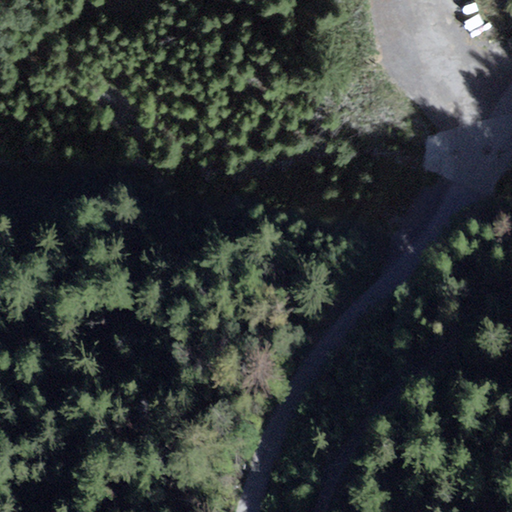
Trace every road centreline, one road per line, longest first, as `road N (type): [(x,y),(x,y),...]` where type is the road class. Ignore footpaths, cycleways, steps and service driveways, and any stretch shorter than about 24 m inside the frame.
road 1 (residential): [(407,0),(449,79),(471,151),(447,221),(340,316),(277,396),(246,511)]
road 2 (unclassified): [(321,511),(363,432),(511,287)]
